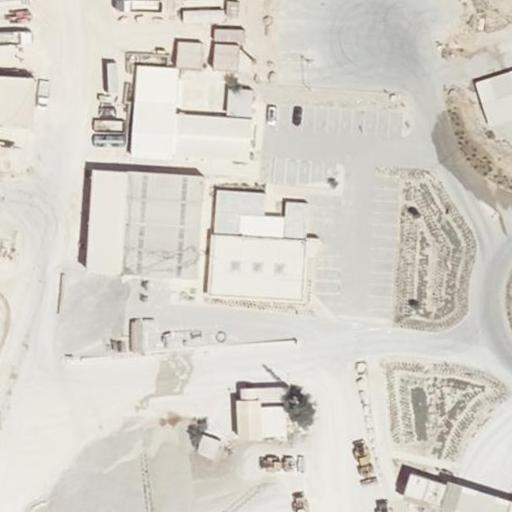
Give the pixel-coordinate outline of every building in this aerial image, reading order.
[(181,40),(180,63),(205,64),(205,41),(181,40)] [(511,69),(477,81),(492,127),(511,120),(511,69)] [(0,72),(0,122),(34,125),(37,75),(0,72)] [(135,101),(132,155),(250,160),(252,116),(178,113),(179,102),(135,101)] [(207,173),(95,168),(90,270),(202,276),(207,173)] [(265,193),(218,190),(212,294),(305,299),(311,202),(285,201),(283,236),(234,234),(235,211),(264,213),(265,193)] [(265,397),(239,399),(241,438),(290,435),(288,405),(266,407),(265,397)]
